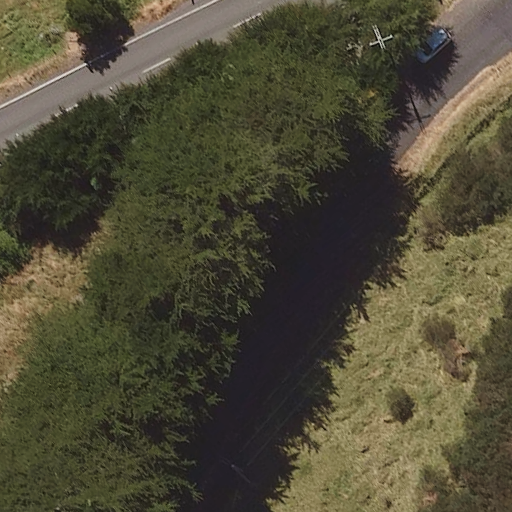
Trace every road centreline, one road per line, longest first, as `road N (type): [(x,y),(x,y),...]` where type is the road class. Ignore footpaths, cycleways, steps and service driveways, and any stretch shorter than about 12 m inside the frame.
road 1 (unclassified): [(158,511),(267,277),(386,132),(511,15)]
road 2 (secondary): [(0,142),(286,0)]
